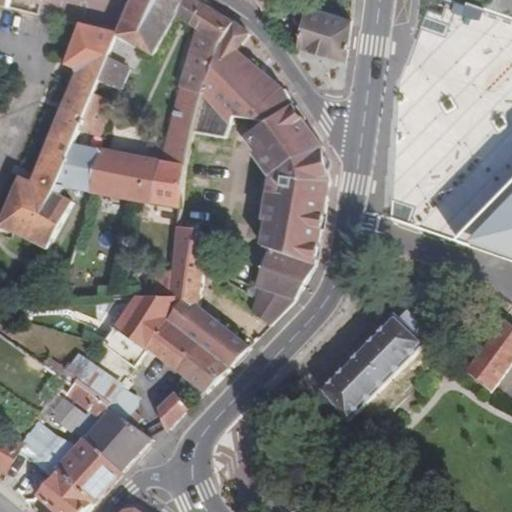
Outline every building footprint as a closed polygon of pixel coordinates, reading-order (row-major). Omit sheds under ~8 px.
[(0,0),(0,7),(9,10),(10,9),(11,0),(135,0),(121,35),(120,41),(146,53),(157,59),(185,13),(184,0),(0,0)] [(256,0),(266,13),(277,0),(256,0)] [(215,64),(235,25),(208,9),(199,15),(194,27),(207,35),(188,83),(187,89),(208,94),(215,64)] [(351,63),(356,24),(308,10),(304,48),(351,63)] [(275,90),(279,86),(237,53),(248,35),(235,25),(215,64),(208,94),(199,135),(228,138),(235,121),(265,123),(269,125),(287,110),(275,90)] [(122,94),(132,70),(111,63),(120,41),(121,35),(83,26),(68,67),(80,71),(54,138),(35,183),(23,178),(1,230),(50,249),(71,200),(60,194),(63,186),(94,192),(105,151),(108,141),(103,138),(116,107),(97,99),(102,87),(122,94)] [(138,72),(146,53),(120,41),(111,63),(132,70),(138,72)] [(275,90),(287,110),(292,106),(279,86),(275,90)] [(191,167),(197,140),(199,135),(208,94),(187,89),(168,165),(167,164),(160,204),(177,207),(175,227),(184,229),(184,225),(191,167)] [(269,125),(247,140),(258,156),(303,119),(292,106),(287,110),(269,125)] [(285,257),(311,266),(321,201),(312,199),(314,187),(322,188),(323,182),(311,170),(327,150),(303,119),(258,156),(255,158),(273,181),(266,226),(269,231),(266,251),(274,255),(260,290),(265,292),(276,296),(285,257)] [(228,138),(199,135),(197,140),(226,144),(228,138)] [(160,204),(167,164),(105,151),(94,192),(145,201),(160,204)] [(511,202),(456,246),(511,262),(511,202)] [(205,348),(235,371),(255,350),(203,312),(211,253),(205,234),(199,233),(200,227),(184,225),(184,229),(178,275),(176,295),(175,302),(188,301),(173,322),(205,348)] [(260,306),(283,319),(297,305),(320,269),(311,266),(285,257),(276,296),(265,292),(260,306)] [(176,295),(178,275),(161,272),(158,293),(176,295)] [(153,351),(173,322),(188,301),(175,302),(135,303),(104,345),(139,370),(153,351)] [(283,319),(260,306),(257,316),(275,327),(283,319)] [(397,318),(354,363),(344,374),(322,395),(352,424),(429,346),(427,344),(434,336),(409,312),(400,321),(397,318)] [(184,373),(205,348),(173,322),(153,351),(184,373)] [(511,327),(505,322),(467,371),(492,391),(511,365),(511,327)] [(235,371),(205,348),(184,373),(188,377),(205,389),(210,393),(212,394),(235,371)] [(340,369),(344,374),(354,363),(350,359),(340,369)] [(67,383),(75,389),(80,382),(115,405),(125,391),(83,362),(67,383)] [(205,389),(188,377),(184,383),(196,391),(197,389),(202,393),(205,389)] [(156,443),(138,431),(124,421),(111,412),(115,405),(80,382),(75,389),(69,397),(103,421),(86,442),(126,476),(156,443)] [(136,385),(131,382),(125,391),(115,405),(111,412),(124,421),(131,413),(135,416),(139,411),(139,402),(130,392),(136,385)] [(174,431),(193,410),(178,394),(161,411),(174,431)] [(87,416),(65,402),(54,419),(73,432),(87,416)] [(124,421),(138,431),(144,422),(135,416),(131,413),(124,421)] [(47,420),(40,416),(28,428),(36,435),(47,420)] [(24,449),(0,434),(0,471),(6,476),(24,449)] [(126,476),(86,442),(79,450),(56,440),(34,465),(53,482),(59,475),(97,507),(126,476)] [(54,511),(92,511),(97,507),(59,475),(53,482),(39,498),(54,511)]
